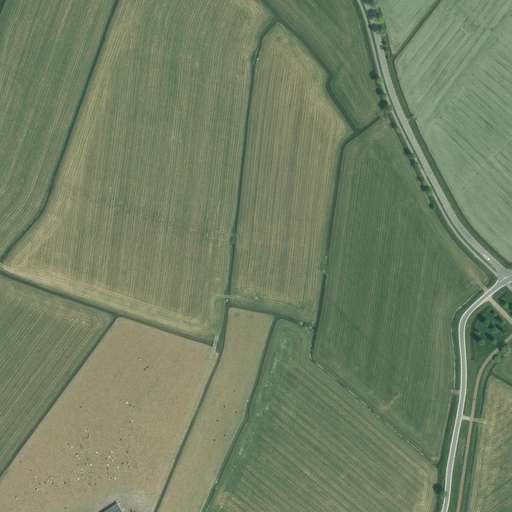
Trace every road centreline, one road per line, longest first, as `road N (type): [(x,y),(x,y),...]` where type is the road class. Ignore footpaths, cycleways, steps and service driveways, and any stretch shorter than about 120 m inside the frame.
road 1 (tertiary): [(365,0),(391,91),(430,175),(460,228),(507,279)]
road 2 (tertiary): [(443,511),(463,385),(462,322),(507,279)]
